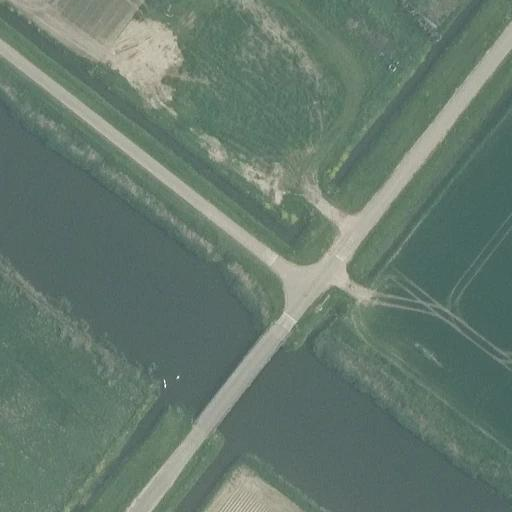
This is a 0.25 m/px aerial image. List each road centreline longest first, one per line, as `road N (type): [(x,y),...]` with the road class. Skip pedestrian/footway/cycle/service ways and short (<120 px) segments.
road 1 (unclassified): [(309,290),(0,47)]
road 2 (unclassified): [(309,290),(511,31)]
road 3 (unclassified): [(138,511),(309,290)]
